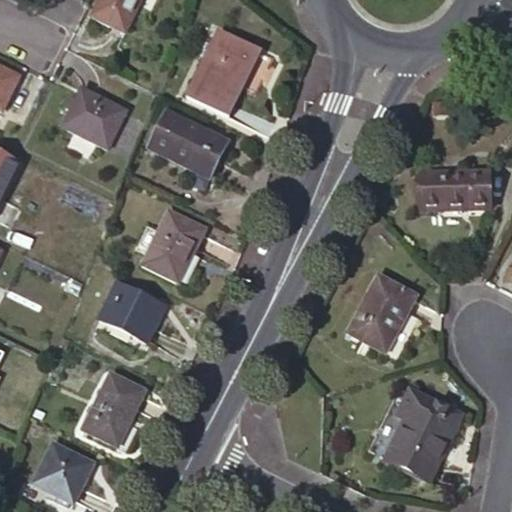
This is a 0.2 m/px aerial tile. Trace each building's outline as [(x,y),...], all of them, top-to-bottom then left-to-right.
[(124,36),(140,0),(99,0),(90,19),(124,36)] [(226,118),(258,53),(218,33),(185,99),(226,118)] [(0,113),(1,114),(17,80),(0,71),(0,113)] [(106,152),(125,114),(80,93),(74,105),(70,104),(65,114),(68,116),(61,130),(106,152)] [(209,181),(226,146),(165,115),(148,151),(209,181)] [(0,206),(19,167),(0,157),(0,206)] [(490,212),(488,175),(419,177),(421,214),(490,212)] [(178,286),(204,233),(168,215),(142,267),(178,286)] [(385,357),(415,299),(377,279),(347,337),(385,357)] [(141,299),(116,286),(98,322),(145,346),(163,310),(151,304),(153,298),(144,294),(141,299)] [(117,450),(144,394),(110,378),(83,434),(117,450)] [(428,484),(460,419),(409,393),(396,419),(404,423),(384,463),(428,484)] [(73,507),(92,467),(52,447),(33,487),(73,507)]
